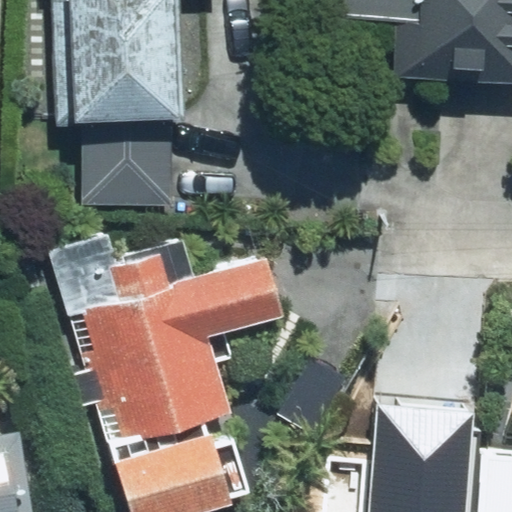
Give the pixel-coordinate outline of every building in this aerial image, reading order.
[(41,0),(39,120),(156,122),(157,0),(41,0)] [(387,22),(383,82),(511,89),(511,0),(321,0),(321,18),(387,22)] [(162,144),(64,137),(59,198),(157,205),(162,144)] [(93,225),(36,241),(95,454),(192,427),(225,418),(203,338),(269,319),(251,254),(183,273),(172,232),(101,252),(93,225)] [(459,511),(469,415),(385,408),(371,511),(459,511)] [(511,511),(511,419),(477,417),(474,457),(469,511),(511,511)] [(0,511),(14,511),(1,432),(0,432),(0,511)]
